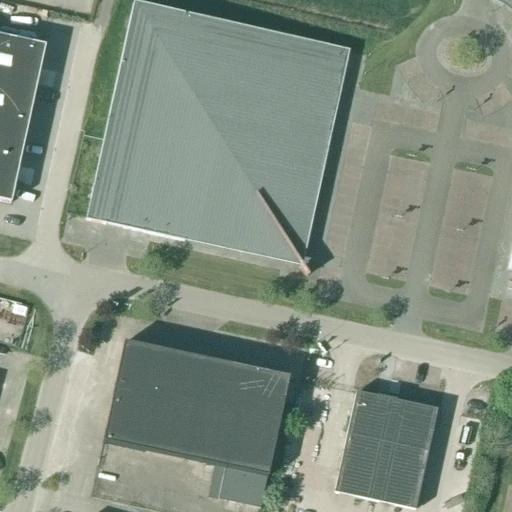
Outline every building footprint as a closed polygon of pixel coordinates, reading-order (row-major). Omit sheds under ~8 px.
[(511,275),(511,0),(493,0),(496,1),(504,5),(511,10),(511,258),(509,275),(511,275)] [(322,171),(348,53),(132,6),(85,222),(184,243),(186,233),(283,254),(295,246),(312,169),(322,171)] [(0,38),(0,203),(6,205),(39,48),(0,38)] [(260,511),(288,380),(123,345),(102,444),(224,470),(217,502),(260,511)] [(412,511),(413,511),(435,412),(355,395),(333,495),(412,511)]
